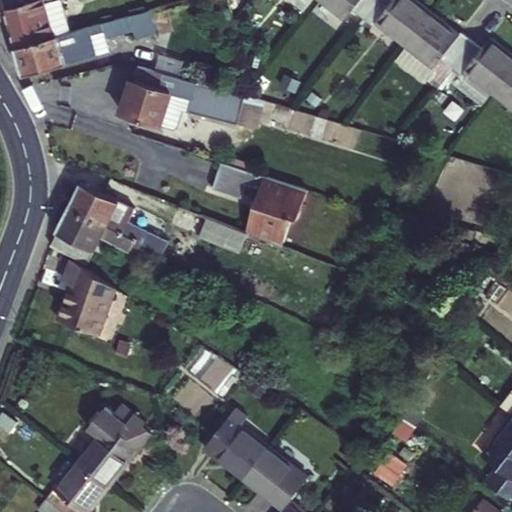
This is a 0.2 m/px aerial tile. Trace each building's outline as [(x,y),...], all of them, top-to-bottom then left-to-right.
[(5,0),(18,46),(72,31),(64,0),(5,0)] [(317,0),(339,17),(347,6),(369,24),(372,20),(442,74),(449,64),(472,82),(475,78),(511,106),(511,54),(500,45),(492,56),(469,38),(465,42),(457,36),(419,6),(411,0),(317,0)] [(18,46),(26,73),(114,50),(110,37),(141,30),(143,36),(165,31),(159,7),(72,31),(18,46)] [(136,68),(122,107),(160,120),(161,118),(174,123),(178,121),(184,104),(239,123),(246,101),(136,68)] [(317,197),(231,168),(222,194),(251,204),(255,191),(270,196),(254,241),(290,256),(300,227),(306,229),(317,197)] [(86,192),(74,215),(165,263),(172,248),(132,229),(139,216),(86,192)] [(178,232),(246,260),(254,241),(185,213),(178,232)] [(74,215),(56,253),(94,274),(107,248),(137,264),(139,261),(161,272),(165,263),(74,215)] [(92,299),(78,335),(118,349),(135,306),(74,269),(67,290),(92,299)] [(140,360),(136,371),(147,375),(151,365),(140,360)] [(253,380),(247,390),(261,399),(267,388),(253,380)] [(511,394),(501,409),(511,417),(511,394)] [(108,426),(121,436),(134,418),(122,409),(108,426)] [(108,426),(105,424),(94,416),(78,437),(89,446),(75,463),(110,491),(151,437),(143,431),(146,427),(134,418),(121,436),(108,426)] [(244,416),(211,457),(248,485),(272,453),(248,434),(255,424),(244,416)] [(511,429),(486,462),(506,477),(494,492),(511,506),(511,429)] [(397,483),(413,463),(395,448),(379,468),(397,483)] [(308,481),(272,453),(248,485),(282,511),(296,511),(298,509),(291,503),(308,481)] [(75,463),(45,503),(56,511),(93,511),(110,491),(75,463)] [(498,511),(486,502),(482,507),(489,511),(498,511)] [(56,511),(45,503),(37,511),(56,511)]
